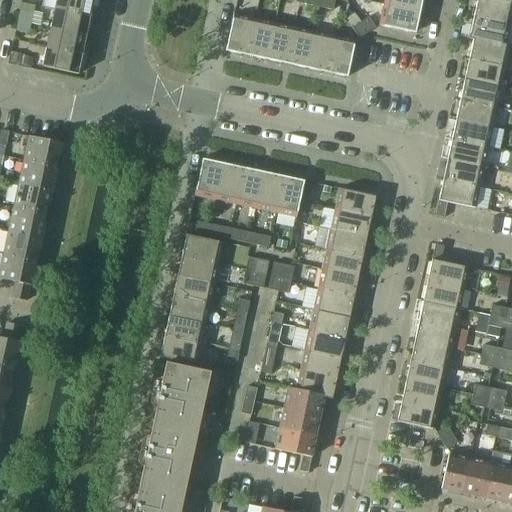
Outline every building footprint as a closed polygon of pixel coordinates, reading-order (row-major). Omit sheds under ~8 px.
[(93,0),(56,0),(54,10),(95,19),(97,9),(92,7),(93,0)] [(320,0),(307,0),(306,5),(319,8),(320,0)] [(335,1),(331,0),(320,0),(319,8),(333,11),(335,1)] [(422,0),(383,0),(383,6),(419,13),(422,0)] [(511,13),(511,6),(481,0),(476,0),(473,19),(509,27),(511,13)] [(419,13),(383,6),(378,27),(415,34),(419,13)] [(95,19),(54,10),(50,29),(86,37),(87,29),(93,30),(95,19)] [(20,12),(18,22),(32,25),(34,16),(20,12)] [(254,20),(233,15),(225,52),(246,56),(254,20)] [(375,29),(368,18),(360,23),(367,34),(375,29)] [(509,27),(473,19),(468,40),(473,41),(473,40),(505,47),(505,46),(509,27)] [(274,24),(254,20),(246,56),(266,61),(274,24)] [(29,37),(32,25),(18,22),(16,33),(29,37)] [(360,23),(358,24),(351,29),(358,40),(367,34),(360,23)] [(294,29),(274,24),(266,61),(286,65),(294,29)] [(86,37),(50,29),(46,48),(87,57),(89,46),(84,45),(86,37)] [(314,33),(294,29),(286,65),(306,69),(314,33)] [(334,37),(314,33),(306,69),(326,74),(334,37)] [(355,42),(334,37),(326,74),(347,78),(355,42)] [(505,47),(473,40),(473,41),(468,60),(505,67),(509,47),(505,46),(505,47)] [(87,57),(46,48),(42,68),(77,75),(79,66),(85,67),(87,57)] [(505,67),(468,60),(464,80),(500,88),(505,67)] [(500,88),(464,80),(460,101),(496,109),(500,88)] [(496,109),(460,101),(455,121),(492,128),(496,109)] [(492,128),(455,121),(451,140),(487,148),(492,128)] [(0,131),(0,146),(5,147),(8,133),(0,131)] [(62,145),(28,137),(23,161),(54,168),(56,160),(58,161),(62,145)] [(487,148),(451,140),(447,160),(483,168),(487,148)] [(223,165),(202,160),(194,197),(215,201),(223,165)] [(483,168),(447,160),(442,180),(479,188),(483,168)] [(54,168),(23,161),(18,185),(51,192),(55,176),(53,176),(54,168)] [(243,169),(223,165),(215,201),(235,205),(243,169)] [(263,173),(243,169),(235,205),(255,210),(263,173)] [(283,178),(263,173),(255,210),(275,214),(283,178)] [(304,182),(283,178),(275,214),(296,219),(304,182)] [(479,188),(442,180),(434,217),(443,219),(447,203),(474,209),(479,188)] [(51,192),(18,185),(13,208),(44,215),(46,207),(48,208),(51,192)] [(375,198),(339,190),(334,211),(370,219),(375,198)] [(44,215),(13,208),(8,232),(41,239),(45,223),(42,223),(44,215)] [(370,219),(334,211),(330,231),(366,239),(370,219)] [(210,225),(196,222),(194,233),(208,236),(210,225)] [(223,228),(210,225),(208,236),(221,239),(223,228)] [(250,234),(230,230),(228,240),(247,244),(250,234)] [(366,239),(330,231),(325,251),(362,258),(366,239)] [(41,239),(8,232),(3,255),(34,262),(36,254),(38,255),(41,239)] [(270,238),(250,234),(247,244),(267,249),(270,238)] [(186,236),(181,257),(217,265),(222,244),(186,236)] [(435,245),(427,282),(463,290),(467,269),(440,263),(443,247),(435,245)] [(362,258),(325,251),(321,271),(358,278),(362,258)] [(34,262),(3,255),(0,267),(0,279),(15,283),(11,299),(25,302),(29,286),(31,287),(35,270),(32,270),(34,262)] [(217,265),(181,257),(177,277),(213,285),(217,265)] [(268,263),(248,258),(245,271),(265,275),(268,263)] [(273,264),(269,280),(290,285),(293,268),(273,264)] [(265,275),(245,271),(242,285),(262,289),(265,275)] [(358,278),(321,271),(317,290),(353,298),(358,278)] [(213,285),(177,277),(173,297),(209,305),(213,285)] [(290,285),(269,280),(267,290),(287,295),(290,285)] [(463,290),(427,282),(422,302),(459,310),(463,290)] [(353,298),(317,290),(313,311),(349,319),(353,298)] [(173,297),(168,317),(205,325),(209,305),(173,297)] [(239,300),(236,311),(247,313),(249,302),(239,300)] [(459,310),(422,302),(418,322),(454,330),(459,310)] [(491,306),(489,316),(502,319),(505,309),(491,306)] [(247,313),(236,311),(233,327),(243,329),(247,313)] [(349,319),(313,311),(308,331),(345,339),(349,319)] [(283,315),(272,313),(270,323),(281,325),(283,315)] [(502,319),(489,316),(487,326),(500,329),(502,319)] [(168,317),(164,337),(200,345),(205,325),(168,317)] [(511,321),(507,320),(503,340),(511,341),(511,321)] [(454,330),(418,322),(414,342),(450,349),(454,330)] [(281,325),(270,323),(267,340),(277,342),(281,325)] [(3,340),(0,339),(0,364),(11,367),(13,359),(16,360),(19,343),(17,343),(20,327),(6,324),(3,340)] [(345,339),(308,331),(304,351),(340,359),(345,339)] [(242,336),(231,333),(228,350),(238,353),(242,336)] [(164,337),(159,358),(196,366),(200,345),(164,337)] [(450,349),(414,342),(410,362),(446,369),(450,349)] [(483,346),(480,356),(494,359),(496,349),(483,346)] [(276,349),(265,347),(262,363),(272,365),(276,349)] [(238,353),(228,350),(226,360),(236,362),(238,353)] [(511,351),(501,350),(499,360),(511,362),(511,351)] [(340,359),(304,351),(300,371),(336,379),(340,359)] [(494,359),(480,356),(478,366),(492,369),(494,359)] [(511,362),(499,360),(496,370),(510,373),(511,362)] [(446,369),(410,362),(405,382),(442,389),(446,369)] [(272,365),(262,363),(259,373),(270,375),(272,365)] [(11,367),(0,364),(0,388),(9,391),(12,375),(10,375),(11,367)] [(166,364),(161,387),(155,386),(153,400),(158,401),(153,424),(197,433),(210,373),(166,364)] [(300,371),(296,390),(295,391),(324,397),(323,398),(332,400),(336,379),(300,371)] [(442,389),(405,382),(401,401),(437,409),(442,389)] [(474,386),(472,396),(485,399),(488,388),(474,386)] [(9,391),(0,388),(0,413),(1,414),(3,406),(5,407),(9,391)] [(246,388),(243,401),(253,403),(256,390),(246,388)] [(324,397),(295,391),(296,390),(287,388),(283,409),(319,417),(323,398),(324,397)] [(506,392),(492,389),(490,400),(504,403),(506,392)] [(485,399),(472,396),(470,406),(483,409),(485,399)] [(504,403),(490,400),(488,410),(501,413),(504,403)] [(253,403),(243,401),(240,414),(250,416),(253,403)] [(437,409),(401,401),(396,422),(433,430),(437,409)] [(319,417),(283,409),(279,429),(315,437),(319,417)] [(197,433),(153,424),(148,446),(143,445),(140,459),(145,460),(140,482),(185,492),(197,433)] [(497,428),(486,426),(484,436),(494,438),(497,428)] [(446,427),(435,434),(440,442),(451,435),(446,427)] [(511,436),(511,431),(497,428),(494,438),(511,442),(511,436)] [(315,437),(279,429),(274,450),(302,456),(298,472),(307,474),(315,437)] [(451,435),(440,442),(446,450),(457,443),(451,435)] [(387,452),(384,477),(424,481),(427,457),(387,452)] [(469,458),(448,454),(440,490),(461,495),(469,458)] [(489,463),(469,458),(461,495),(481,499),(489,463)] [(509,467),(489,463),(481,499),(501,503),(509,467)] [(511,467),(509,467),(501,503),(511,505),(511,467)] [(140,482),(135,505),(130,503),(128,511),(180,511),(185,492),(140,482)] [(289,511),(280,511),(262,508),(260,511),(298,511),(302,500),(293,498),(289,511)]
